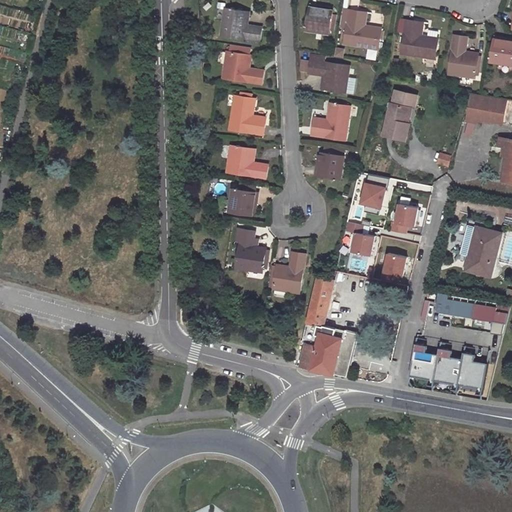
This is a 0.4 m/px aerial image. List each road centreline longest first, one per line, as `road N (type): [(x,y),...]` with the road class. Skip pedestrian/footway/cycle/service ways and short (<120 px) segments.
road 1 (tertiary): [(258,368),(184,349),(170,336),(161,0)]
road 2 (residential): [(283,0),(297,218)]
road 3 (secondary): [(187,447),(119,431),(46,378)]
road 4 (secondary): [(46,378),(133,488)]
road 5 (tertiary): [(388,396),(511,421)]
